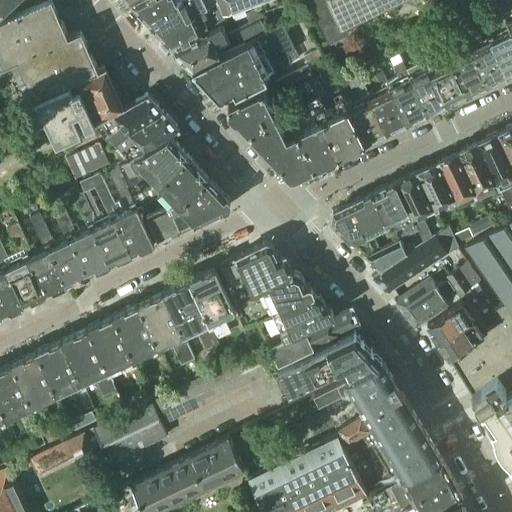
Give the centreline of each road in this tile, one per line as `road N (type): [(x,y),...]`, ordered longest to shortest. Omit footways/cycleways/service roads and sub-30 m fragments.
road 1 (residential): [(506,511),(404,343),(276,210)]
road 2 (residential): [(0,337),(276,210)]
road 3 (residential): [(276,210),(91,0)]
road 4 (residential): [(511,100),(276,210)]
